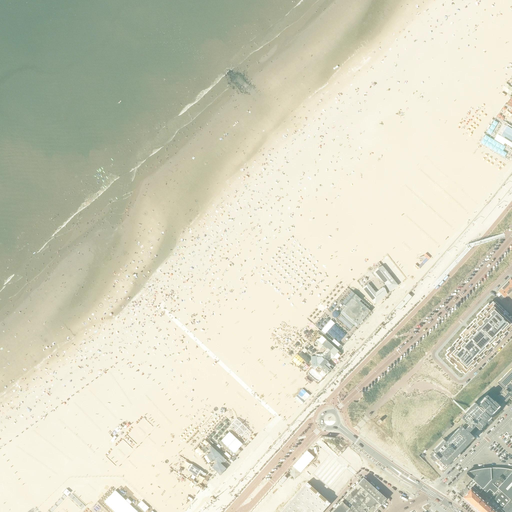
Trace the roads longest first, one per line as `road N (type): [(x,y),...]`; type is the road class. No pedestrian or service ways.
road 1 (residential): [(511,237),(333,412)]
road 2 (residential): [(239,511),(322,424)]
